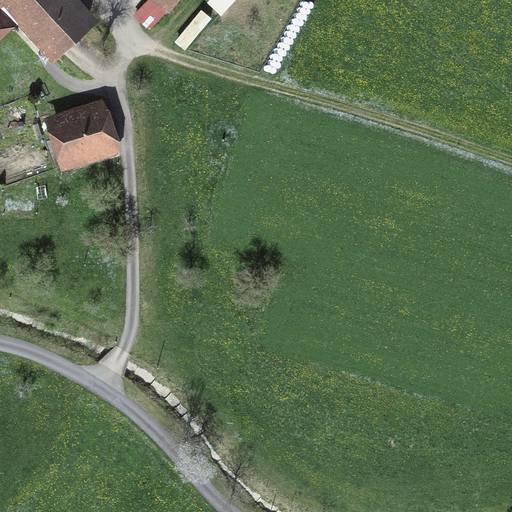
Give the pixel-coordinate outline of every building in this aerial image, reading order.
[(0,0),(0,22),(13,11),(52,53),(86,21),(67,0),(0,0)] [(158,0),(170,9),(177,0),(158,0)] [(224,12),(234,0),(215,0),(213,3),(224,12)] [(203,5),(177,35),(187,44),(213,14),(203,5)] [(114,143),(104,113),(57,129),(68,159),(114,143)]
